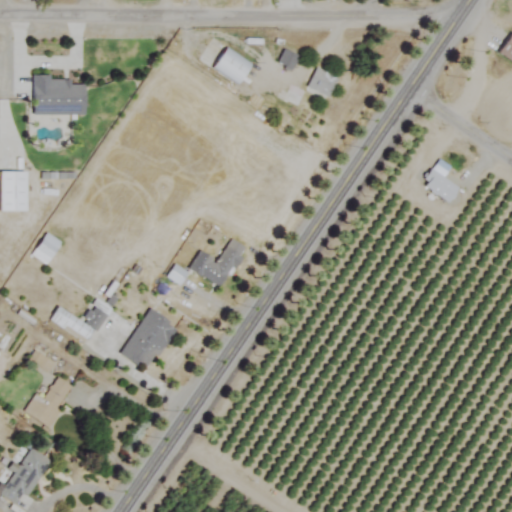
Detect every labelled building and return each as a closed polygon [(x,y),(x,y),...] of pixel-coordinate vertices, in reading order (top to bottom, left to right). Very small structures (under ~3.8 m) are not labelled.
[(211,71),(238,86),(251,64),(224,49),(211,71)] [(276,62),(289,71),(297,59),(284,50),(276,62)] [(337,78),(315,67),(306,88),(328,98),(337,78)] [(84,116),(84,85),(68,85),(68,78),(31,78),(31,116),(84,116)] [(446,205),(458,190),(432,169),(420,184),(446,205)] [(26,172),(0,172),(0,212),(26,213),(26,172)] [(432,208),(408,198),(402,213),(426,223),(432,208)] [(61,245),(45,234),(30,255),(45,267),(61,245)] [(188,269),(220,289),(245,249),(230,240),(216,263),(198,252),(188,269)] [(48,321),(84,342),(92,328),(96,331),(105,315),(91,307),(82,322),(56,308),(48,321)] [(147,371),(175,327),(148,310),(120,354),(147,371)] [(70,387),(53,376),(32,409),(49,420),(70,387)] [(0,494),(0,497),(18,509),(48,462),(29,450),(0,494)]
